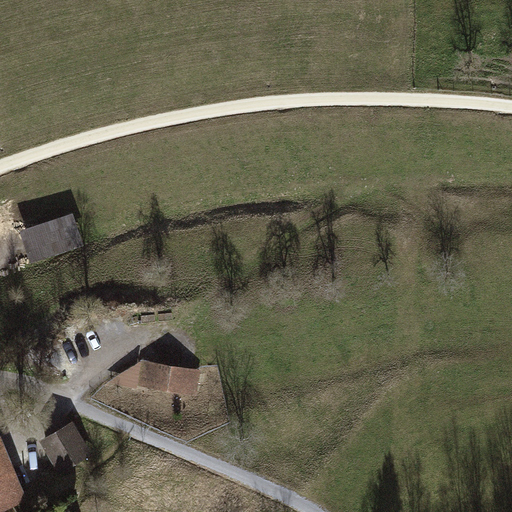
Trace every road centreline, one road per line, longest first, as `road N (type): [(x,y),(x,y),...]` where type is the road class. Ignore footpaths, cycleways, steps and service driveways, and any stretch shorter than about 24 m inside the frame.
road 1 (track): [(0,164),(205,111),(314,98),(511,107)]
road 2 (track): [(61,397),(311,511)]
